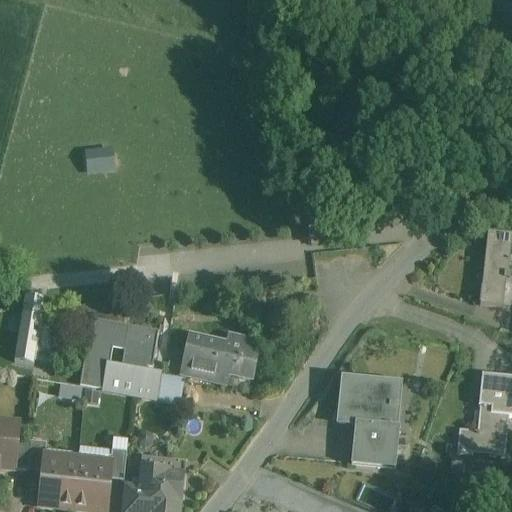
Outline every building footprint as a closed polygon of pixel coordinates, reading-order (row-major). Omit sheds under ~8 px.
[(86,167),(114,166),(113,143),(85,144),(86,167)] [(417,173),(394,176),(397,206),(421,203),(417,173)] [(511,260),(510,260),(511,237),(511,235),(488,233),(480,304),(502,306),(504,294),(511,294),(511,260)] [(16,362),(35,363),(36,346),(49,347),(50,324),(41,324),(43,298),(21,296),(16,362)] [(159,330),(91,319),(80,384),(103,388),(107,365),(109,365),(112,347),(124,349),(121,367),(146,371),(149,355),(153,355),(156,354),(157,352),(157,349),(156,347),(159,330)] [(226,345),(190,337),(189,336),(181,372),(182,373),(182,372),(226,382),(229,371),(242,374),(242,375),(253,377),(256,364),(255,364),(260,342),(228,335),(226,345)] [(109,365),(107,365),(103,388),(103,389),(156,398),(160,377),(160,373),(146,371),(121,367),(109,365)] [(182,381),(160,377),(156,398),(179,402),(182,381)] [(511,418),(511,380),(481,377),(478,408),(491,410),(490,416),(511,418)] [(361,386),(341,384),(338,423),(354,425),(351,465),(395,469),(399,428),(388,427),(389,409),(397,409),(397,405),(394,404),(396,385),(397,385),(398,384),(361,381),(361,386)] [(36,384),(37,398),(70,396),(69,382),(36,384)] [(18,428),(0,426),(0,471),(14,473),(17,441),(18,428)] [(31,442),(17,441),(14,470),(28,471),(31,442)] [(46,444),(31,442),(28,471),(42,473),(44,459),(45,459),(46,444)] [(126,452),(111,450),(110,465),(111,465),(110,479),(124,481),(126,452)] [(45,459),(44,459),(42,473),(39,507),(73,510),(77,462),(45,459)] [(185,465),(141,461),(139,487),(140,487),(137,511),(176,511),(178,499),(182,495),(185,465)] [(110,465),(77,462),(73,510),(94,511),(106,511),(110,479),(111,465),(110,465)] [(139,487),(123,485),(120,511),(137,511),(140,487),(139,487)]
